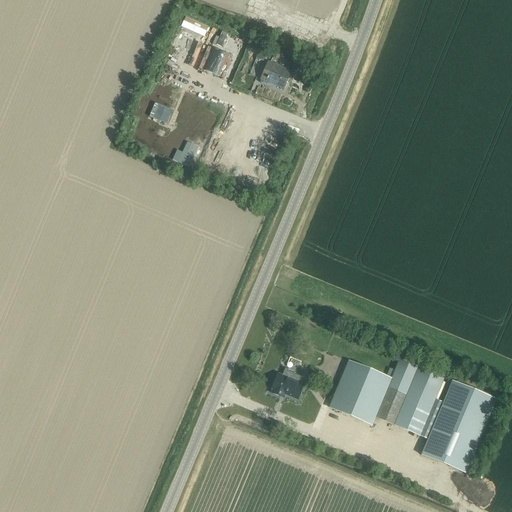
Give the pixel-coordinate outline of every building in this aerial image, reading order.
[(283,90),(290,73),(267,63),(260,80),(283,90)] [(418,368),(399,360),(391,380),(375,418),(394,426),(418,368)] [(391,380),(348,362),(329,408),(371,426),(375,418),(391,380)] [(418,368),(394,426),(419,437),(444,379),(418,368)] [(285,369),(282,376),(277,374),(271,390),(272,390),(270,394),(280,398),(281,396),(284,397),(285,396),(297,401),(304,386),(301,385),(304,379),(295,375),(296,373),(285,369)] [(452,382),(421,456),(465,475),(496,401),(452,382)]
